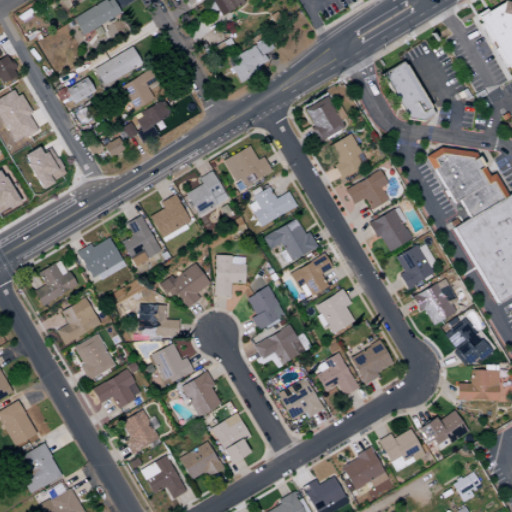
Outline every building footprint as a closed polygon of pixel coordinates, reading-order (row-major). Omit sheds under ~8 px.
[(79,34),(117,16),(109,0),(105,0),(70,17),(79,34)] [(242,4),(239,0),(211,0),(220,16),(242,4)] [(477,18),(501,2),(511,4),(511,74),(511,75),(477,18)] [(237,81),(266,63),(261,55),(271,49),(264,38),(225,61),(237,81)] [(100,87),(139,64),(129,47),(90,69),(100,87)] [(0,83),(14,76),(3,55),(0,57),(0,83)] [(379,79),(398,69),(424,117),(411,124),(400,115),(379,79)] [(151,84),(146,73),(117,86),(128,110),(151,100),(145,87),(151,84)] [(55,94),(60,102),(67,98),(70,104),(91,92),(83,78),(55,94)] [(14,89),(0,96),(0,124),(10,144),(35,131),(14,89)] [(301,108),(315,141),(340,131),(326,98),(301,108)] [(167,117),(161,102),(131,114),(142,141),(154,136),(149,125),(167,117)] [(120,126),(125,139),(134,135),(128,123),(120,126)] [(338,179),(364,164),(347,134),(324,147),(334,164),(330,166),(338,179)] [(121,149),(115,138),(100,146),(106,158),(121,149)] [(219,161),(232,184),(239,180),(242,186),(268,172),(260,157),(254,160),(246,146),(219,161)] [(62,176),(49,148),(38,153),(36,148),(20,155),(36,188),(62,176)] [(511,194),(500,199),(470,156),(444,155),(426,162),(465,225),(453,232),(498,306),(511,299),(511,194)] [(0,172),(0,211),(16,203),(0,172)] [(183,193),(192,214),(223,201),(210,172),(195,178),(198,186),(183,193)] [(349,205),(362,199),(367,210),(384,202),(378,188),(384,185),(378,172),(341,189),(349,205)] [(285,192),(272,199),(266,188),(249,197),(252,203),(246,205),(256,227),(293,208),(285,192)] [(189,226),(172,195),(157,203),(160,209),(146,217),(160,242),(189,226)] [(393,208),(367,223),(384,253),(410,238),(393,208)] [(157,252),(136,216),(122,224),(129,236),(117,243),(131,267),(157,252)] [(266,250),(278,244),(286,261),(314,248),(306,232),(301,235),(294,220),(259,236),(266,250)] [(72,252),(87,279),(94,275),(97,280),(121,267),(106,238),(89,248),(87,244),(72,252)] [(432,263),(420,243),(392,258),(400,273),(396,275),(403,289),(431,274),(426,266),(432,263)] [(325,287),(318,274),(328,268),(322,255),(286,273),(294,289),(301,285),(307,296),(325,287)] [(241,284),(242,257),(212,256),(211,296),(226,297),(227,284),(241,284)] [(35,273),(41,286),(30,292),(37,306),(73,288),(59,260),(35,273)] [(183,309),(197,300),(193,293),(206,285),(192,263),(158,285),(168,300),(174,296),(183,309)] [(453,301),(442,280),(409,296),(417,312),(421,310),(428,326),(453,313),(448,304),(453,301)] [(252,316),(247,319),(254,331),(280,316),(264,287),(242,298),(252,316)] [(328,335),(350,322),(341,307),(347,304),(339,290),(311,306),(321,324),(322,323),(328,335)] [(96,326),(82,298),(57,312),(64,325),(53,331),(60,345),(96,326)] [(175,337),(175,320),(160,320),(161,306),(135,305),(134,335),(175,337)] [(440,335),(466,367),(486,351),(460,318),(440,335)] [(249,344),(257,360),(272,353),(277,364),(300,353),(287,327),(249,344)] [(86,380),(112,366),(94,334),(68,349),(86,380)] [(359,385),(375,378),(373,372),(388,365),(377,342),(346,357),(359,385)] [(161,385),(189,373),(183,357),(177,360),(170,345),(147,354),(161,385)] [(334,386),(338,396),(353,389),(336,354),(312,365),(317,373),(312,375),(320,392),(334,386)] [(137,395),(123,370),(88,389),(96,404),(109,397),(114,407),(137,395)] [(454,384),(453,401),(494,401),(495,371),(467,370),(467,384),(454,384)] [(217,405),(208,388),(211,387),(203,372),(177,386),(194,417),(217,405)] [(0,398),(8,393),(0,377),(0,398)] [(273,394),(287,420),(301,413),(304,418),(319,410),(302,378),(273,394)] [(0,408),(0,423),(9,446),(31,437),(17,401),(0,408)] [(120,441),(129,455),(155,438),(138,410),(117,423),(126,437),(120,441)] [(464,432),(450,411),(435,422),(432,417),(416,428),(430,448),(444,438),(447,444),(464,432)] [(207,428),(225,464),(246,454),(239,440),(246,437),(234,414),(207,428)] [(389,438),(387,435),(376,440),(389,471),(420,458),(409,430),(389,438)] [(175,458),(187,480),(203,472),(205,477),(219,469),(204,442),(175,458)] [(58,478),(42,444),(10,459),(26,493),(58,478)] [(338,464),(349,489),(380,475),(369,450),(338,464)] [(136,470),(149,495),(162,488),(168,500),(182,493),(163,456),(136,470)] [(470,497),(468,493),(478,487),(469,472),(448,484),(459,503),(470,497)] [(298,488),(311,511),(330,511),(345,504),(330,477),(315,485),(312,480),(298,488)] [(80,511),(67,488),(61,491),(57,483),(43,491),(47,499),(36,505),(39,511),(80,511)]
